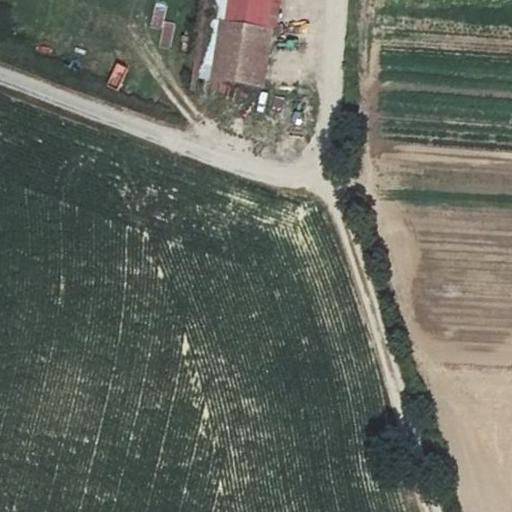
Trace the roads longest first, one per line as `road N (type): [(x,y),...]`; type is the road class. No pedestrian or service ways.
road 1 (track): [(315,189),(359,276),(414,511)]
road 2 (unclassified): [(0,82),(241,177),(315,189)]
